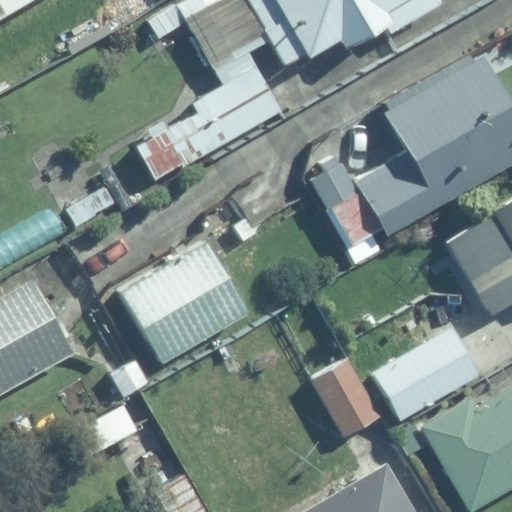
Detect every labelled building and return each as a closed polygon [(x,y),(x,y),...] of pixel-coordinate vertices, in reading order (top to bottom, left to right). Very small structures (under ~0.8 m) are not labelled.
[(435,0),(247,0),(284,63),(307,48),(309,51),(341,35),(344,43),(384,21),(388,28),(435,0)] [(384,232),(511,157),(511,100),(481,48),(377,108),(402,153),(355,180),(358,185),(326,199),(352,241),(380,224),(384,232)] [(277,108),(252,65),(201,94),(206,102),(133,143),(153,178),(277,108)] [(511,190),(492,203),(495,208),(446,234),(488,311),(511,296),(511,190)] [(245,309),(205,239),(121,287),(161,357),(245,309)] [(0,389),(72,349),(30,277),(0,293),(0,389)] [(372,368),(398,416),(478,373),(451,325),(372,368)] [(308,376),(339,434),(378,413),(345,357),(308,376)] [(472,396),(421,425),(470,509),(511,485),(511,380),(475,402),(472,396)] [(168,511),(204,511),(169,449),(142,465),(168,511)] [(416,511),(387,459),(293,511),(416,511)]
